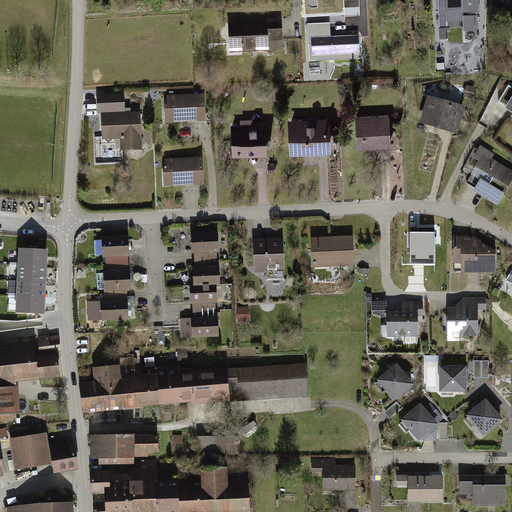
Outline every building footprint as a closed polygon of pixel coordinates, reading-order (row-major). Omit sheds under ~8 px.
[(445,0),(447,28),(440,28),(440,40),(448,39),(448,31),(451,31),(451,28),(464,27),(464,33),(478,32),(479,0),(445,0)] [(282,19),(229,23),(231,54),(285,50),(282,19)] [(479,88),(466,85),(464,97),(477,100),(479,88)] [(124,93),(97,95),(99,115),(101,115),(103,139),(121,138),(122,152),(143,150),(141,112),(126,113),(124,93)] [(206,121),(204,93),(165,95),(166,123),(206,121)] [(465,106),(428,97),(421,124),(458,134),(465,106)] [(389,114),(356,116),(358,147),(391,144),(389,114)] [(331,116),(289,119),(291,152),(333,150),(331,116)] [(266,121),(231,123),(233,154),(268,152),(266,121)] [(494,154),(480,146),(473,159),(479,162),(476,167),(486,173),(476,190),(498,204),(511,181),(511,171),(491,159),(494,154)] [(204,185),(203,157),(164,159),(165,187),(204,185)] [(219,231),(192,233),(193,254),(220,252),(219,231)] [(129,235),(102,238),(104,259),(131,256),(129,235)] [(355,237),(312,239),(313,268),(356,266),(355,237)] [(475,237),(453,237),(454,263),(462,263),(462,273),(497,273),(497,252),(481,244),(482,241),(475,237)] [(284,238),(254,239),(255,273),(285,272),(284,238)] [(49,246),(20,244),(17,278),(46,279),(49,246)] [(221,266),(193,267),(194,284),(190,284),(191,305),(219,304),(218,287),(222,287),(221,266)] [(131,269),(103,271),(105,293),(133,290),(131,269)] [(46,279),(17,278),(16,308),(45,310),(46,279)] [(455,307),(448,307),(449,341),(462,341),(464,336),(479,336),(479,298),(463,298),(455,307)] [(129,299),(102,301),(104,322),(131,320),(129,299)] [(374,309),(389,308),(388,299),(373,300),(374,309)] [(398,311),(388,311),(389,336),(419,336),(418,316),(423,315),(423,301),(402,301),(398,311)] [(249,306),(238,307),(240,323),(250,322),(249,306)] [(219,316),(192,318),(193,339),(220,337),(219,316)] [(58,334),(38,337),(40,348),(60,345),(58,334)] [(0,385),(62,378),(59,354),(36,357),(35,347),(0,350),(0,385)] [(95,382),(85,383),(89,414),(231,402),(312,397),(308,364),(182,372),(181,365),(156,367),(157,374),(143,375),(141,363),(135,364),(135,356),(120,357),(121,366),(94,369),(95,382)] [(476,375),(491,374),(490,359),(475,360),(476,375)] [(398,364),(379,381),(396,401),(415,385),(398,364)] [(468,366),(440,366),(440,390),(467,390),(468,366)] [(0,388),(0,416),(22,415),(19,387),(0,388)] [(505,420),(487,398),(468,415),(486,436),(505,420)] [(445,417),(430,400),(425,404),(441,421),(445,417)] [(421,402),(401,419),(420,440),(440,423),(421,402)] [(0,435),(9,435),(8,427),(0,427),(0,435)] [(49,432),(10,439),(15,470),(53,463),(55,473),(79,469),(74,445),(62,447),(60,439),(50,441),(49,432)] [(183,436),(172,434),(170,449),(181,450),(183,436)] [(199,452),(237,451),(237,434),(199,435),(199,452)] [(159,435),(92,437),(93,459),(101,459),(101,465),(134,464),(134,458),(148,458),(148,454),(159,453),(159,435)] [(336,458),(311,458),(312,471),(324,471),(325,490),(356,489),(356,465),(336,465),(336,458)] [(110,470),(91,471),(93,494),(105,493),(106,503),(94,504),(94,511),(252,511),(248,467),(202,469),(203,484),(179,485),(179,480),(159,481),(157,459),(141,461),(133,468),(132,475),(110,476),(110,470)] [(506,474),(460,474),(461,494),(474,493),(474,505),(507,505),(506,474)] [(443,475),(397,476),(397,488),(409,487),(409,503),(443,502),(443,475)] [(74,511),(74,503),(5,509),(5,511),(74,511)]
